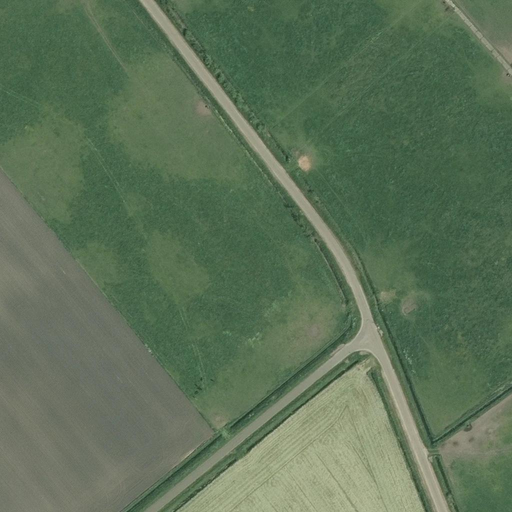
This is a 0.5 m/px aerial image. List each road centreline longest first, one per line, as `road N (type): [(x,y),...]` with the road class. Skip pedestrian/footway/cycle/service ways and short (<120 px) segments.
road 1 (unclassified): [(373,331),(347,263),(151,0)]
road 2 (unclassified): [(152,511),(373,331)]
road 3 (unclassified): [(443,511),(373,331)]
